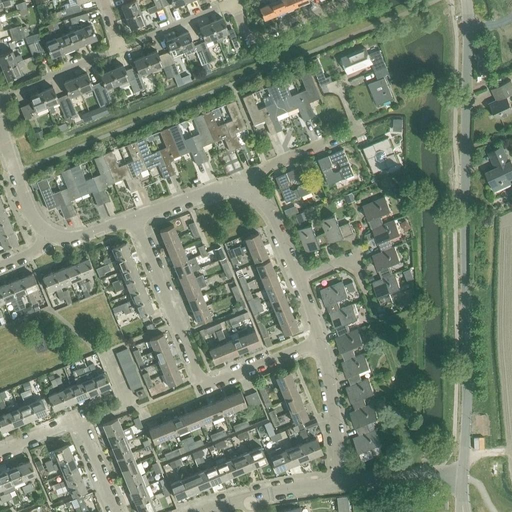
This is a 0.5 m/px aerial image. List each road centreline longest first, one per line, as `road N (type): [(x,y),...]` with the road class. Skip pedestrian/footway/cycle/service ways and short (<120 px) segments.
road 1 (tertiary): [(462,476),(465,0)]
road 2 (residential): [(200,381),(133,218)]
road 3 (residential): [(236,4),(248,42),(350,0)]
road 4 (residential): [(341,484),(319,340)]
road 5 (residential): [(250,192),(268,166),(360,129)]
road 6 (residential): [(0,96),(118,47)]
road 7 (residential): [(200,381),(319,340)]
road 8 (residential): [(118,47),(236,4)]
road 9 (residential): [(250,192),(205,191),(133,218)]
road 10 (unclassified): [(341,484),(462,476)]
